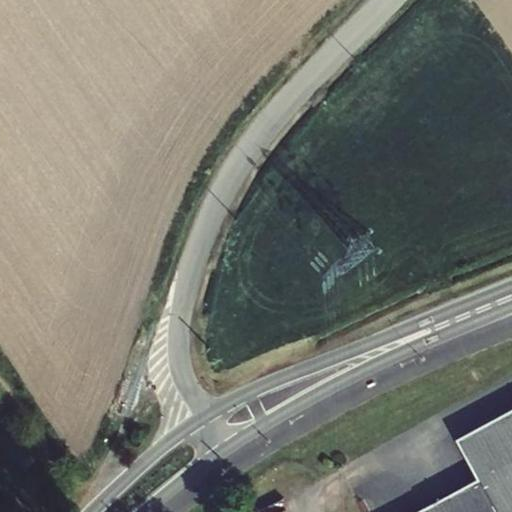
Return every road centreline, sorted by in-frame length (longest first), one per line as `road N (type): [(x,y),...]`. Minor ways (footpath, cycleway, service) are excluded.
road 1 (residential): [(201,418),(178,347),(215,206),(258,135),(390,0)]
road 2 (tertiary): [(511,292),(292,373),(201,418)]
road 3 (tertiary): [(218,453),(357,373),(511,301)]
road 4 (unknown): [(511,389),(348,478),(310,511)]
road 5 (tertiary): [(201,418),(92,511)]
